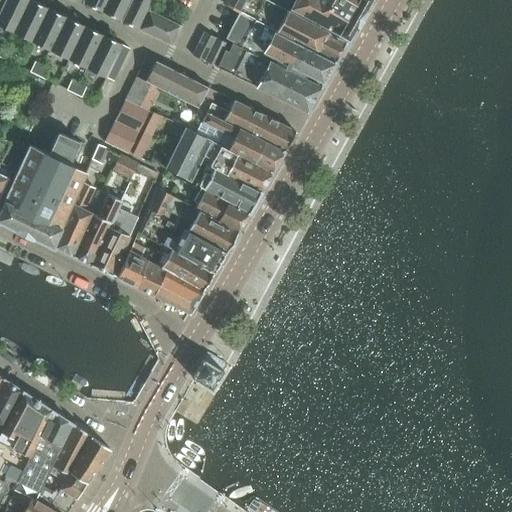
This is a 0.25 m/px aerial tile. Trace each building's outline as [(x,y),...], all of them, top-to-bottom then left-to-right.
[(4,0),(0,8),(0,25),(13,32),(28,0),(4,0)] [(28,0),(13,32),(31,41),(47,8),(32,0),(28,0)] [(83,0),(84,2),(118,19),(127,0),(83,0)] [(152,0),(127,0),(118,19),(139,29),(148,9),(152,0)] [(277,5),(268,0),(265,0),(255,19),(335,60),(348,38),(290,7),(288,11),(277,5)] [(369,0),(279,0),(277,5),(288,11),(290,7),(348,38),(369,0)] [(31,41),(50,50),(66,16),(47,8),(31,41)] [(180,25),(148,9),(139,29),(171,44),(180,25)] [(255,19),(239,11),(225,38),(229,40),(227,43),(232,42),(306,78),(307,74),(322,82),(335,60),(255,19)] [(50,50),(68,59),(84,25),(66,16),(50,50)] [(68,59),(86,67),(102,34),(84,25),(68,59)] [(203,32),(192,54),(203,60),(214,37),(203,32)] [(86,67),(106,77),(111,66),(116,55),(122,44),(102,34),(86,67)] [(203,60),(216,66),(227,43),(214,37),(203,60)] [(232,42),(227,43),(216,66),(306,111),(320,86),(306,78),(232,42)] [(122,44),(116,55),(124,59),(129,48),(122,44)] [(12,51),(5,47),(0,57),(8,61),(12,51)] [(116,55),(111,66),(118,69),(124,59),(116,55)] [(208,87),(146,56),(140,66),(150,70),(144,80),(198,107),(208,87)] [(42,65),(34,61),(30,71),(37,75),(42,65)] [(49,69),(42,65),(37,75),(45,79),(49,69)] [(118,69),(111,66),(106,77),(113,80),(118,69)] [(71,79),(66,89),(74,93),(78,83),(71,79)] [(86,86),(78,83),(74,93),(81,96),(86,86)] [(248,107),(208,87),(198,107),(207,111),(283,150),(294,129),(253,109),(254,107),(249,105),(248,107)] [(151,111),(125,99),(119,110),(146,123),(151,111)] [(146,123),(119,110),(114,120),(141,132),(146,123)] [(272,170),(283,150),(206,111),(200,124),(230,139),(227,147),(272,170)] [(141,132),(114,120),(108,132),(134,145),(141,132)] [(53,245),(81,182),(85,173),(72,167),(83,143),(58,132),(48,154),(29,144),(3,200),(4,200),(0,207),(0,219),(16,227),(15,229),(32,236),(32,235),(53,245)] [(134,145),(108,132),(104,141),(130,153),(134,145)] [(271,172),(220,146),(212,160),(205,157),(203,162),(209,164),(260,191),(271,172)] [(0,191),(12,167),(0,160),(0,191)] [(158,173),(137,163),(134,169),(155,179),(158,173)] [(260,191),(209,164),(199,185),(201,186),(248,211),(260,191)] [(53,245),(73,254),(91,213),(83,209),(94,188),(81,182),(53,245)] [(248,211),(201,186),(193,203),(197,205),(196,207),(237,230),(248,211)] [(196,207),(157,187),(147,209),(225,250),(237,230),(196,207)] [(96,216),(91,213),(73,254),(92,264),(120,200),(106,194),(96,216)] [(120,200),(92,264),(111,273),(133,227),(124,223),(135,199),(123,194),(120,200)] [(225,250),(147,209),(137,232),(153,240),(173,248),(214,271),(225,250)] [(214,271),(173,248),(162,268),(202,290),(214,271)] [(117,276),(135,286),(148,261),(129,250),(117,276)] [(148,261),(135,286),(153,294),(166,271),(162,268),(148,261)] [(166,271),(153,294),(161,298),(159,302),(170,307),(171,303),(190,312),(202,290),(166,271)] [(192,378),(211,389),(226,364),(207,352),(192,378)] [(0,432),(22,391),(4,380),(0,386),(0,432)] [(18,480),(51,410),(22,391),(0,432),(0,504),(3,506),(5,506),(9,497),(8,497),(12,491),(18,480)] [(71,423),(51,410),(18,480),(39,491),(48,473),(71,423)] [(90,436),(71,423),(48,473),(64,480),(90,436)] [(51,503),(65,511),(66,511),(110,448),(90,436),(64,480),(56,493),(51,503)] [(43,498),(43,499),(51,503),(56,493),(49,489),(43,498)] [(54,511),(31,498),(22,511),(54,511)]
